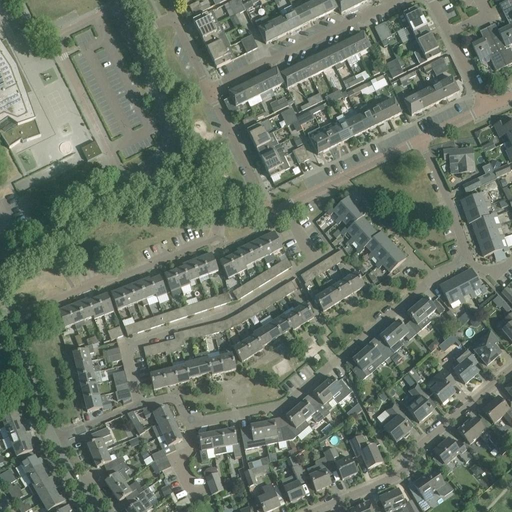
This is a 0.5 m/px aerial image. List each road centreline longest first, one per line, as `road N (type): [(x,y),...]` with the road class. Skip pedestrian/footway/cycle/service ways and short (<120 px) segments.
road 1 (unclassified): [(56,441),(138,403),(176,396),(187,420),(278,406),(435,277),(467,261)]
road 2 (residential): [(5,317),(209,241),(216,213)]
road 3 (residential): [(317,511),(406,468),(511,368)]
road 4 (residential): [(208,88),(397,0)]
road 5 (residential): [(421,140),(266,212)]
road 6 (residential): [(147,172),(174,144),(132,32)]
road 7 (residential): [(24,259),(147,172)]
road 8 (residential): [(266,212),(208,88)]
road 9 (residential): [(56,441),(5,317)]
road 10 (residential): [(467,261),(421,140)]
road 11 (residential): [(208,88),(172,15),(132,32)]
